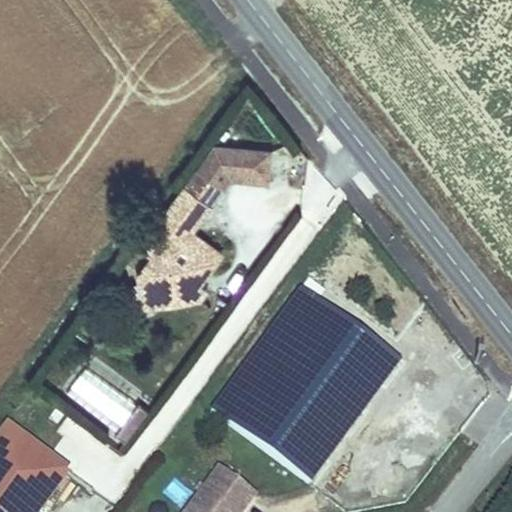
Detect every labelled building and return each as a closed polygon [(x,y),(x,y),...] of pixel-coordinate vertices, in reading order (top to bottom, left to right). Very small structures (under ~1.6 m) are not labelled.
[(273,147),(216,143),(198,168),(222,185),(228,177),(270,180),(273,147)] [(198,168),(183,188),(207,206),(222,185),(198,168)] [(210,269),(223,250),(192,228),(207,206),(183,188),(181,187),(138,247),(150,256),(136,276),(141,311),(202,301),(211,288),(197,279),(206,266),(210,269)] [(300,287),(211,407),(311,481),(400,361),(300,287)] [(126,438),(148,407),(139,401),(117,432),(126,438)] [(6,425),(0,432),(0,511),(37,511),(68,471),(6,425)] [(215,465),(182,511),(243,511),(256,493),(215,465)]
